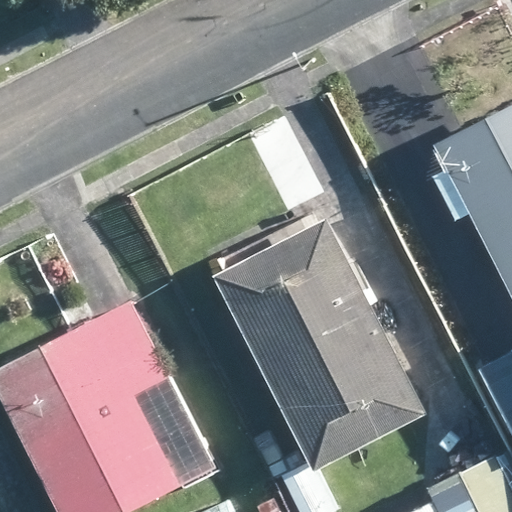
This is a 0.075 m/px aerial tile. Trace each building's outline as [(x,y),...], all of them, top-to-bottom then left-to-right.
[(511,109),(463,136),(443,147),(454,170),(438,178),(462,224),(475,217),(511,286),(511,353),(483,370),(511,424),(511,109)] [(375,304),(333,221),(321,228),(312,211),(222,257),(230,274),(222,276),(241,315),(279,388),(295,420),(267,434),(283,467),(312,453),(322,473),(425,421),(433,416),(401,355),(375,304)] [(0,376),(0,386),(64,511),(142,511),(223,472),(140,306),(134,309),(99,326),(0,376)] [(442,511),(511,511),(511,481),(500,458),(495,460),(432,492),(439,505),(442,511)] [(233,511),(228,500),(204,511),(233,511)]
